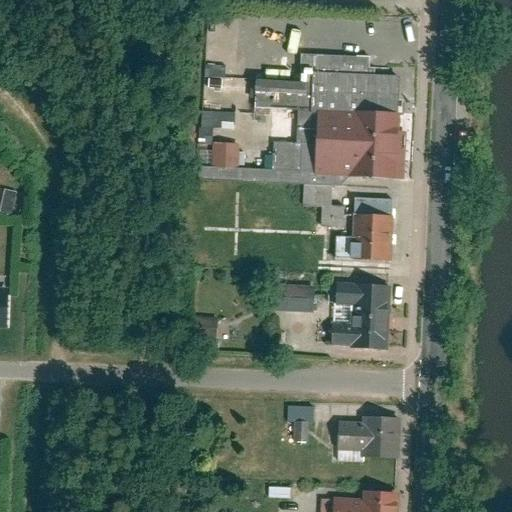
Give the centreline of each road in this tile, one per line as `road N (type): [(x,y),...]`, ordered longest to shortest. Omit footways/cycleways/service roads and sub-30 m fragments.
road 1 (residential): [(431,385),(0,372)]
road 2 (tertiary): [(431,385),(446,0)]
road 3 (tertiary): [(425,511),(431,385)]
